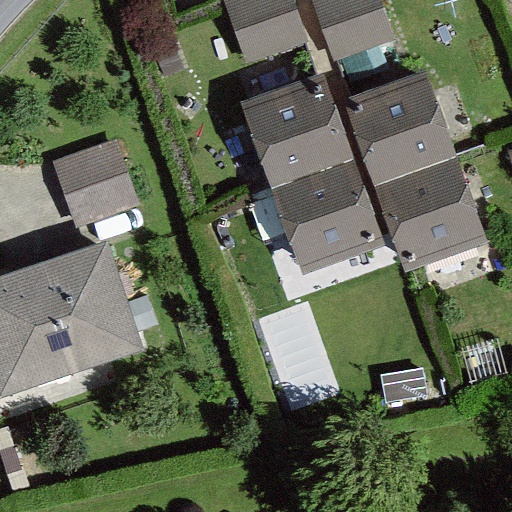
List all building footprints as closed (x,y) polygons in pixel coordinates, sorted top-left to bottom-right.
[(244,67),(307,44),(291,0),(221,0),(219,1),(244,67)] [(312,0),(334,62),(396,41),(381,0),(312,0)] [(344,105),(374,188),(454,160),(424,76),(344,105)] [(235,113),(264,196),(344,168),(315,85),(235,113)] [(52,161),(74,227),(139,205),(117,139),(52,161)] [(374,188),(403,271),(483,243),(454,160),(374,188)] [(264,196),(294,280),(374,251),(344,168),(264,196)] [(0,402),(138,354),(99,245),(0,280),(0,402)]
